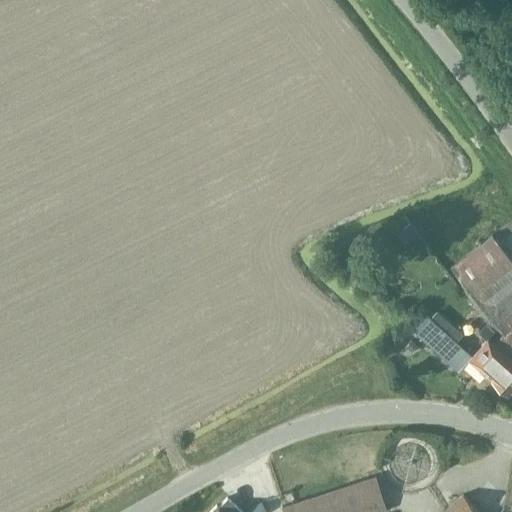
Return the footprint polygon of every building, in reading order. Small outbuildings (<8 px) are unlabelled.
[(451,266),(504,333),(511,326),(511,258),(493,234),(451,266)] [(485,338),(472,353),(431,316),(416,332),(457,370),(469,356),(477,363),(508,391),(511,386),(511,358),(510,357),(510,358),(495,343),(487,336),(485,338)] [(477,331),(485,338),(487,336),(493,329),(485,322),(477,331)] [(511,326),(504,333),(495,343),(510,358),(510,357),(511,358),(511,326)] [(410,339),(404,344),(411,351),(417,345),(410,339)] [(285,511),(385,511),(388,511),(377,477),(284,508),(285,511)] [(478,511),(464,496),(446,511),(478,511)] [(242,511),(228,499),(220,509),(216,506),(210,511),(242,511)] [(268,511),(261,501),(246,510),(247,511),(268,511)]
